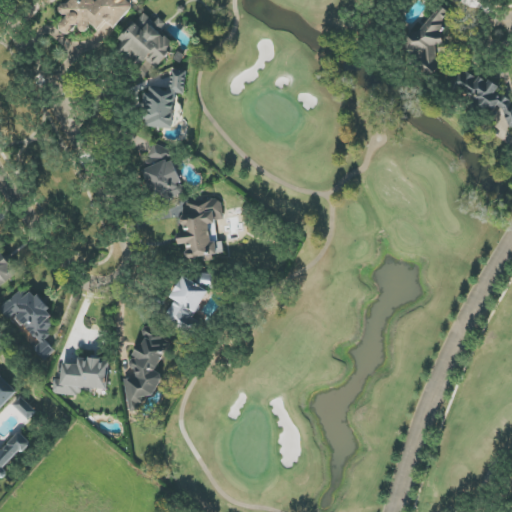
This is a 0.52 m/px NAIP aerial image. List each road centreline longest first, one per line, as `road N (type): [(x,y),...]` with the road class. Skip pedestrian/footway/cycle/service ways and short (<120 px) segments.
road 1 (residential): [(0,179),(63,267),(87,286),(125,286),(141,267),(140,240),(113,177),(5,0)]
road 2 (residential): [(398,511),(445,370),(511,245)]
